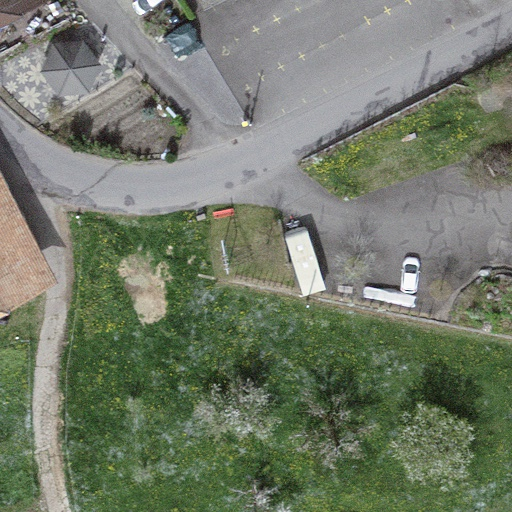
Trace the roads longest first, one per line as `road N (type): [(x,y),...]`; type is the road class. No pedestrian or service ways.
road 1 (unclassified): [(511,26),(283,144),(188,181),(155,186),(83,176),(0,126)]
road 2 (track): [(55,166),(48,213),(60,282),(43,431),(59,511)]
